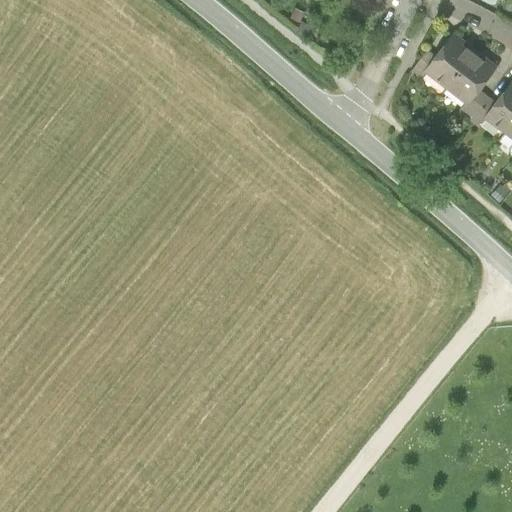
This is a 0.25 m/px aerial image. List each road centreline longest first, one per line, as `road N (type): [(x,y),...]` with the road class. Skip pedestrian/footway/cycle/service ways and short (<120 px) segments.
road 1 (track): [(321,511),(511,280)]
road 2 (tertiary): [(345,126),(511,276)]
road 3 (tertiary): [(197,0),(345,126)]
road 4 (residential): [(412,0),(345,126)]
